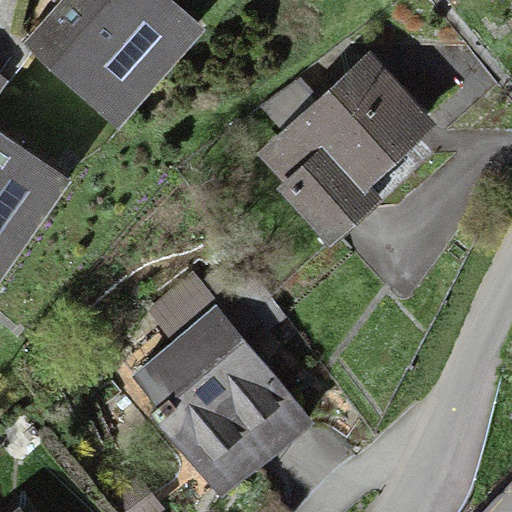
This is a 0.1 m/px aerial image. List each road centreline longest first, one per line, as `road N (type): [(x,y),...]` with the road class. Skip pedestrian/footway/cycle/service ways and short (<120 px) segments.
road 1 (residential): [(330,511),(470,386)]
road 2 (residential): [(412,511),(470,386)]
